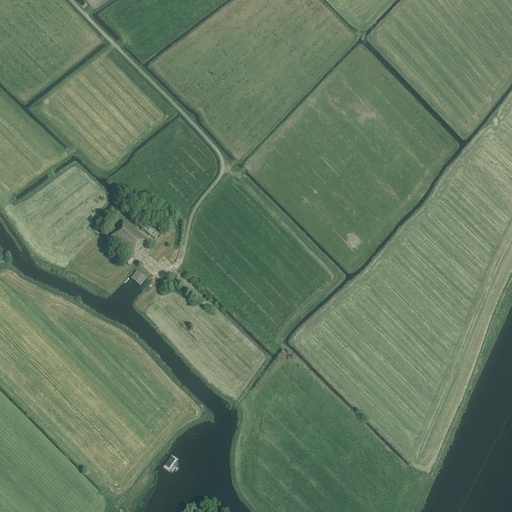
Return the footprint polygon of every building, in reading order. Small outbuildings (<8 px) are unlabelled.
[(159,234),(158,234),(165,224),(159,219),(154,226),(149,222),(143,229),(155,239),(159,234)] [(138,252),(147,240),(123,221),(110,236),(133,255),(137,251),(138,252)] [(129,266),(133,261),(128,258),(125,262),(129,266)] [(140,286),(146,278),(137,271),(131,278),(140,286)] [(182,459),(174,449),(157,468),(168,476),(182,459)]
